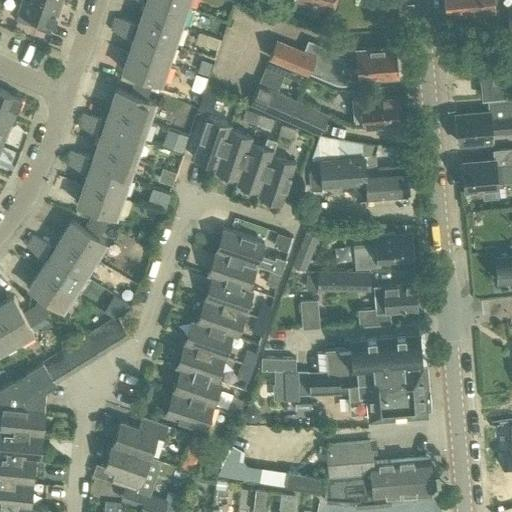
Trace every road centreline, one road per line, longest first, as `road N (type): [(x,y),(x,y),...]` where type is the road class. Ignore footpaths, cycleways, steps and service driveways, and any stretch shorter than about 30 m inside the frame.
road 1 (residential): [(65,511),(81,389),(136,345),(168,231),(186,197),(293,230)]
road 2 (tertiary): [(447,308),(420,0)]
road 3 (tertiary): [(464,511),(447,308)]
road 4 (residential): [(0,233),(43,161),(64,94)]
